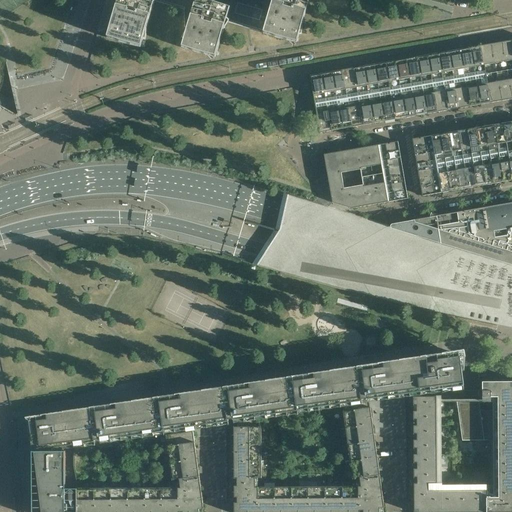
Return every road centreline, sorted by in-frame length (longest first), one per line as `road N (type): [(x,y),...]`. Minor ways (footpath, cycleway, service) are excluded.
road 1 (trunk): [(511,284),(165,182),(89,180),(0,202)]
road 2 (trunk): [(0,235),(71,219),(160,222),(511,314)]
road 3 (residential): [(406,132),(420,207),(511,192)]
